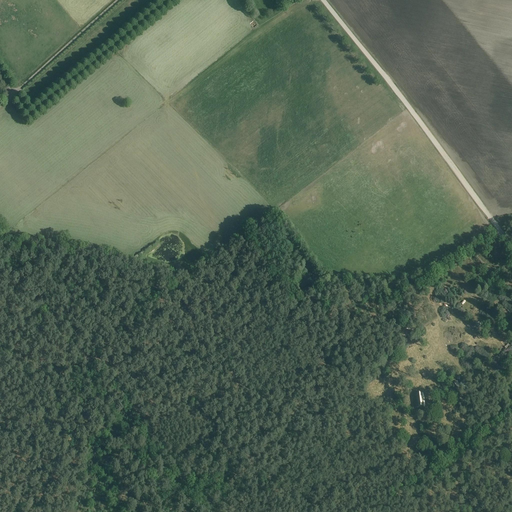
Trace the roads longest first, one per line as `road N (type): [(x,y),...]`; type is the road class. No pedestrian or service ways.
road 1 (track): [(322,0),(511,244)]
road 2 (unclassified): [(0,77),(13,96),(121,0)]
road 3 (track): [(511,412),(378,511)]
